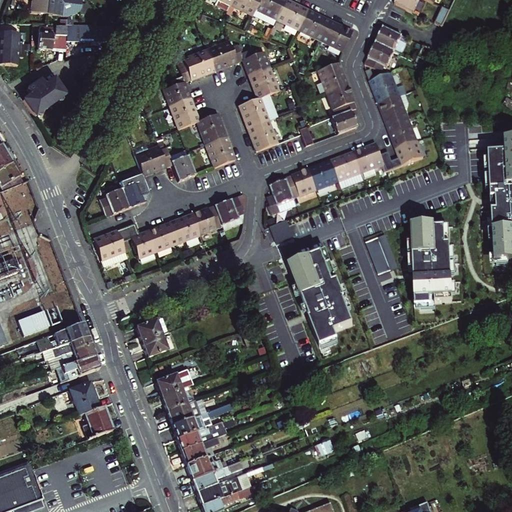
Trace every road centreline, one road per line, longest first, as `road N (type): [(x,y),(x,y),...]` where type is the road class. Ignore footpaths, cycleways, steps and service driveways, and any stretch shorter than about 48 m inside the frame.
road 1 (residential): [(240,260),(463,179),(461,130)]
road 2 (residential): [(253,180),(368,135),(372,121),(352,65),(369,26)]
road 3 (secondary): [(169,511),(99,315)]
road 4 (residential): [(99,315),(240,260)]
road 5 (secondary): [(58,221),(0,103)]
